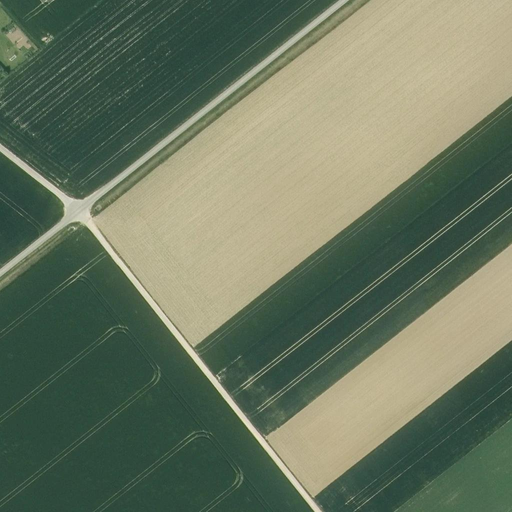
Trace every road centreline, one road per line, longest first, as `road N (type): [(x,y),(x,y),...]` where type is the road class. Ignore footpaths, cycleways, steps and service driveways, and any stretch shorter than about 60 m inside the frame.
road 1 (track): [(80,211),(318,511)]
road 2 (track): [(344,0),(80,211)]
